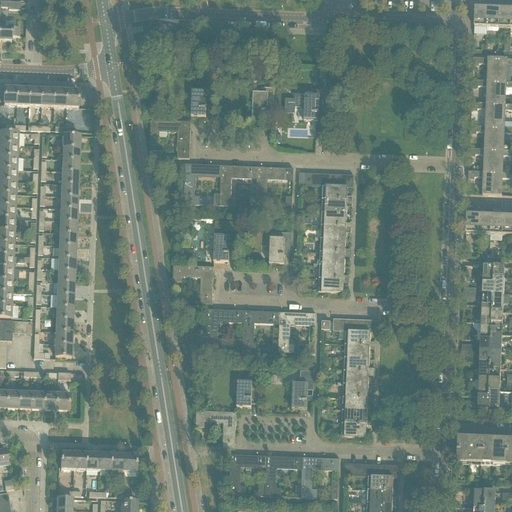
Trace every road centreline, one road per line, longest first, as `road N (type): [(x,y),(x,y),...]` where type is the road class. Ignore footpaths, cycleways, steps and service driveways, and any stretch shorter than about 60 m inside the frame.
road 1 (secondary): [(181,511),(112,69)]
road 2 (tertiary): [(455,164),(456,38),(440,25),(337,20)]
road 3 (tertiary): [(337,20),(161,14),(104,21)]
road 4 (residential): [(455,164),(271,158)]
road 5 (residential): [(271,158),(197,155),(198,128),(272,131)]
road 6 (residential): [(313,453),(244,450),(245,420),(313,423)]
road 7 (residential): [(449,312),(287,304)]
road 8 (residential): [(287,304),(224,301),(226,280),(287,283)]
road 9 (residential): [(445,458),(313,453)]
